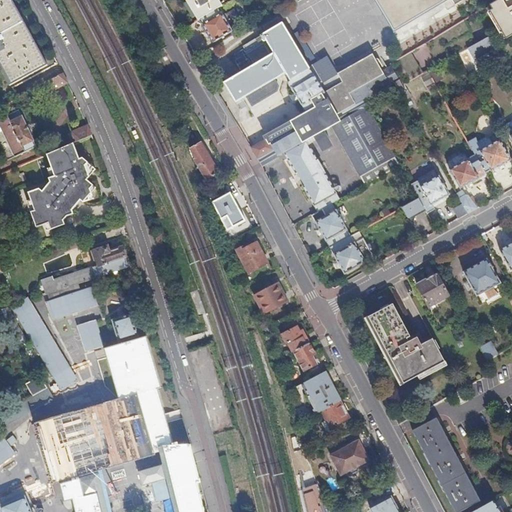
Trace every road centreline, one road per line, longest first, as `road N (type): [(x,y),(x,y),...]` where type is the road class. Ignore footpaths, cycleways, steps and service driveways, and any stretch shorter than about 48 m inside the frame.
road 1 (residential): [(186,388),(117,165),(37,0)]
road 2 (tertiary): [(139,0),(321,310)]
road 3 (tertiary): [(321,310),(429,511)]
road 4 (tertiary): [(511,203),(321,310)]
